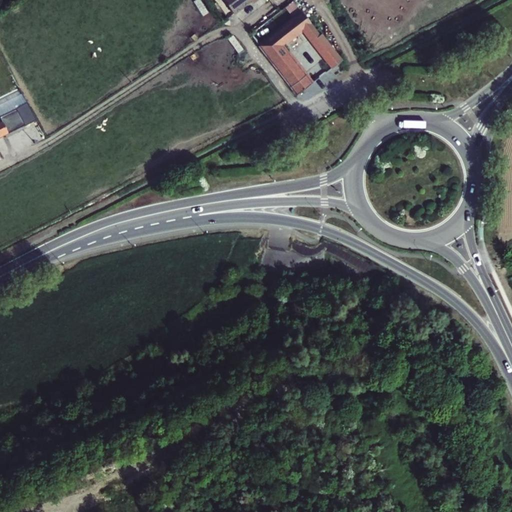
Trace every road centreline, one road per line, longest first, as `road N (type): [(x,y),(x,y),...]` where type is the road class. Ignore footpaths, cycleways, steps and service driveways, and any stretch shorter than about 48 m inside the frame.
road 1 (primary): [(71,241),(232,217),(321,229),(451,298),(511,377)]
road 2 (track): [(0,168),(235,26),(299,107)]
road 3 (primary): [(200,205),(332,202),(369,218)]
road 4 (primary): [(362,155),(323,179),(200,205)]
road 5 (primary): [(71,241),(200,205)]
